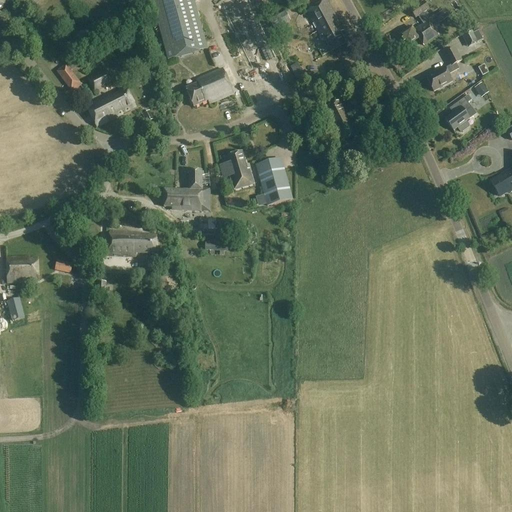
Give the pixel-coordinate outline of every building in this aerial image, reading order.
[(7,0),(0,0),(0,10),(10,3),(7,0)] [(154,0),(152,1),(168,62),(200,53),(208,51),(194,0),(154,0)] [(260,0),(256,2),(264,18),(274,14),(267,0),(260,0)] [(331,51),(347,43),(341,33),(344,31),(328,0),(307,11),(320,36),(323,35),(331,51)] [(429,20),(424,14),(430,10),(424,2),(410,11),(416,20),(418,18),(423,25),(414,31),(411,28),(399,37),(406,48),(419,39),(424,47),(439,37),(434,28),(448,19),(443,11),(429,20)] [(239,4),(212,14),(234,74),(260,65),(245,27),(247,26),(239,4)] [(285,11),(270,19),(275,28),(290,20),(285,11)] [(299,26),(304,24),(302,18),(296,20),(299,26)] [(479,30),(474,33),(479,42),(484,39),(479,30)] [(453,65),(462,60),(455,48),(445,54),(451,66),(446,69),(445,67),(426,77),(434,92),(453,81),(449,75),(457,71),(453,65)] [(148,63),(139,67),(146,81),(155,77),(148,63)] [(304,76),(298,64),(290,68),(296,80),(304,76)] [(57,73),(73,92),(81,85),(65,66),(57,73)] [(171,77),(174,71),(168,68),(165,75),(171,77)] [(210,105),(234,94),(224,69),(197,80),(198,84),(186,89),(194,108),(209,102),(210,105)] [(111,83),(106,71),(88,80),(94,92),(111,83)] [(482,85),(475,90),(479,96),(486,91),(482,85)] [(122,114),(136,107),(127,89),(113,96),(112,93),(86,107),(97,128),(123,115),(122,114)] [(454,130),(457,128),(460,133),(463,133),(468,129),(469,127),(465,122),(470,118),(466,112),(472,108),(465,98),(449,110),(453,115),(446,120),(454,130)] [(340,142),(360,133),(349,111),(346,112),(341,102),(327,108),(335,125),(333,126),(340,142)] [(143,115),(147,124),(154,121),(150,112),(143,115)] [(345,167),(367,156),(361,145),(339,155),(345,167)] [(235,190),(254,184),(249,169),(247,169),(242,153),(225,158),(235,190)] [(490,182),(499,199),(507,194),(508,195),(511,192),(511,153),(511,154),(511,169),(500,175),(501,176),(490,182)] [(257,166),(269,206),(293,199),(281,159),(257,166)] [(210,211),(211,189),(203,189),(203,171),(190,171),(189,191),(164,191),(164,207),(172,207),(172,210),(210,211)] [(195,227),(195,219),(179,219),(179,222),(182,222),(182,227),(195,227)] [(205,242),(213,242),(214,220),(196,220),(196,233),(205,233),(205,242)] [(241,232),(241,221),(222,221),(221,241),(233,241),(234,232),(241,232)] [(157,254),(157,236),(142,235),(142,234),(110,232),(107,256),(137,257),(137,254),(157,254)] [(229,246),(206,245),(205,253),(220,254),(224,255),(229,255),(229,246)] [(471,259),(465,246),(459,249),(465,262),(471,259)] [(39,280),(39,258),(31,258),(31,257),(7,257),(7,283),(24,283),(24,280),(39,280)] [(55,272),(70,275),(73,265),(57,261),(55,272)] [(105,299),(106,283),(98,282),(97,298),(105,299)] [(14,322),(25,319),(19,300),(8,304),(14,322)]
